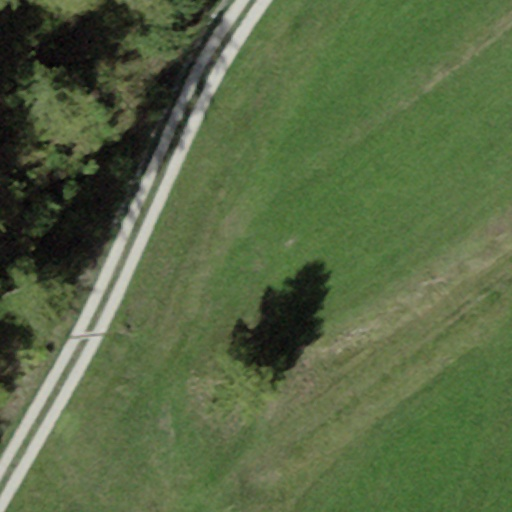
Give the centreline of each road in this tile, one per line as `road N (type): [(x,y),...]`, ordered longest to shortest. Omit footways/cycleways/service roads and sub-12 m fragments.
road 1 (track): [(0,493),(100,319),(214,61),(265,0)]
road 2 (track): [(511,262),(419,319),(165,511)]
